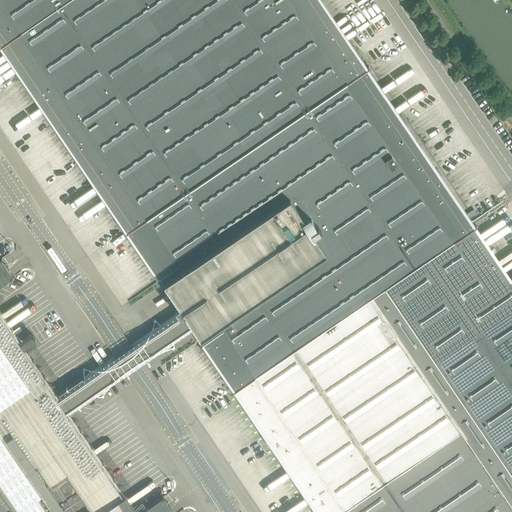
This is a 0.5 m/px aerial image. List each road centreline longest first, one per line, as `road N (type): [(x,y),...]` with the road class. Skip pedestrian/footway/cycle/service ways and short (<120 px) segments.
road 1 (unclassified): [(0,168),(234,511)]
road 2 (unclassified): [(511,163),(398,0)]
